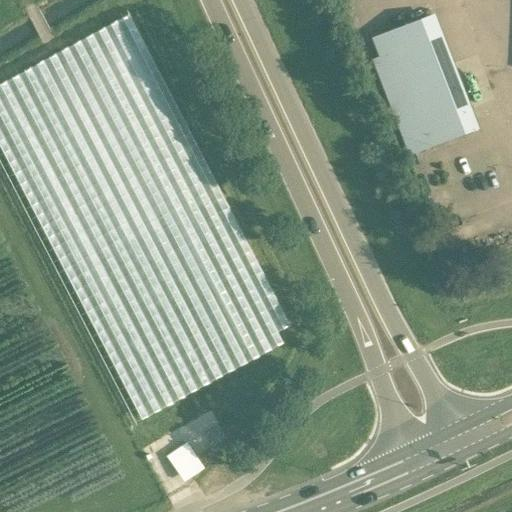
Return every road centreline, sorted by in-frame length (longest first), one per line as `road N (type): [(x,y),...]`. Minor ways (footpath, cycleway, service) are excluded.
road 1 (primary): [(205,0),(415,465)]
road 2 (primary): [(457,445),(386,316),(237,0)]
road 3 (primary): [(299,511),(415,465)]
